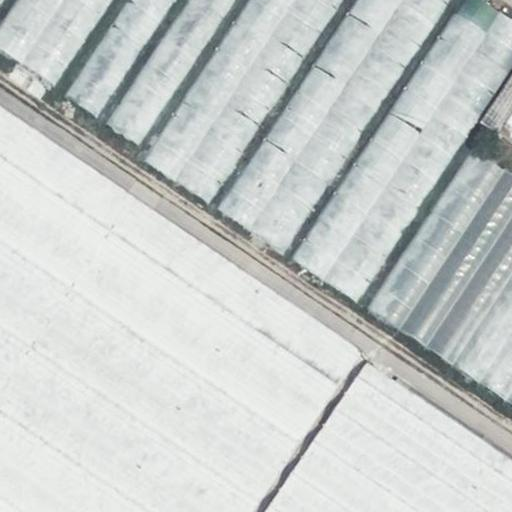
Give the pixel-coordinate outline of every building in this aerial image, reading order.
[(116,0),(21,0),(0,32),(0,55),(56,92),(116,0)] [(129,0),(63,100),(96,122),(176,0),(129,0)] [(188,0),(103,128),(138,151),(239,0),(188,0)] [(347,0),(250,0),(143,163),(210,208),(347,0)] [(453,0),(358,0),(218,214),(285,258),(453,0)] [(511,70),(511,24),(474,0),(464,0),(294,262),(360,305),(511,70)] [(0,511),(251,511),(359,346),(0,113),(0,511)] [(511,178),(474,153),(367,312),(511,408),(511,178)] [(511,511),(511,455),(365,361),(266,511),(511,511)]
